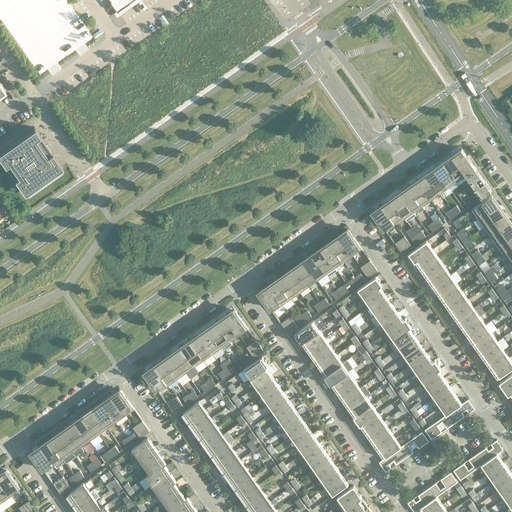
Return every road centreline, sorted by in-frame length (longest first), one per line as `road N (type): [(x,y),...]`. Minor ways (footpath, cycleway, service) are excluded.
road 1 (secondary): [(0,406),(378,140)]
road 2 (residential): [(492,419),(344,208)]
road 3 (residential): [(390,490),(242,280)]
road 4 (secondary): [(314,49),(104,196)]
road 5 (residential): [(0,46),(104,196)]
road 6 (residential): [(217,511),(118,368)]
road 7 (residential): [(242,280),(118,368)]
road 8 (residential): [(511,181),(469,121),(406,165)]
road 9 (secondary): [(392,130),(511,46)]
road 10 (residential): [(118,368),(14,442)]
road 11 (secondary): [(104,196),(0,269)]
road 12 (residential): [(344,208),(242,280)]
